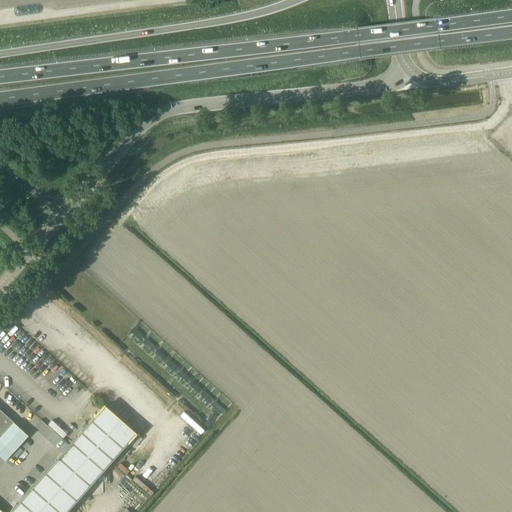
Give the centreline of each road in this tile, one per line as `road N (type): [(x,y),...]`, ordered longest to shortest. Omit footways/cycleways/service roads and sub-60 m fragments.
road 1 (motorway): [(0,98),(511,33)]
road 2 (motorway): [(511,16),(0,77)]
road 3 (unclassified): [(494,74),(498,101),(488,122),(414,171),(125,206),(88,188)]
road 4 (secondary): [(88,188),(149,120),(168,111),(378,87),(409,69)]
road 5 (unknown): [(0,488),(20,480),(107,387),(156,424),(161,443),(106,511)]
road 6 (motorway): [(298,0),(233,19),(0,54)]
road 7 (track): [(0,22),(173,0)]
